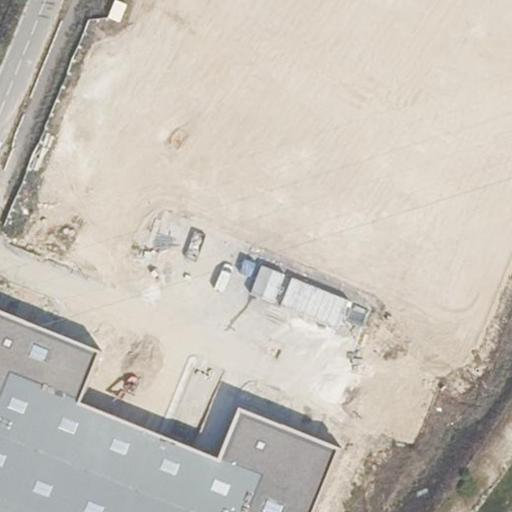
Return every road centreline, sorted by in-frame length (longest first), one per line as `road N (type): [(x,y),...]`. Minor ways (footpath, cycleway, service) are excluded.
road 1 (unknown): [(0,255),(357,400)]
road 2 (unclassified): [(0,128),(51,0)]
